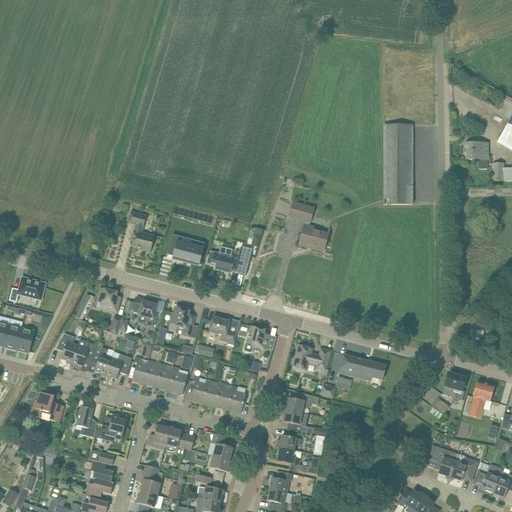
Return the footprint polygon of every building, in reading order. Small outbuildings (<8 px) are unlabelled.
[(511,117),(498,143),(511,150),(511,117)] [(412,205),(412,125),(383,125),(384,205),(412,205)] [(466,144),(466,160),(478,160),(478,170),(487,169),(487,159),(488,159),(487,143),(466,144)] [(503,164),(493,164),(493,181),(503,181),(503,164)] [(293,203),(292,207),(289,217),(306,221),(299,245),(309,247),(309,245),(324,249),(328,234),(312,230),(314,228),(309,227),(314,209),(293,203)] [(131,212),(131,213),(128,223),(136,225),(130,245),(142,248),(141,250),(150,253),(155,236),(142,233),(146,216),(131,212)] [(172,235),(171,241),(178,243),(174,257),(173,259),(189,263),(190,262),(199,264),(204,243),(203,245),(192,242),(192,244),(191,246),(180,243),(182,237),(172,235)] [(231,258),(231,257),(220,253),(219,254),(210,252),(207,264),(216,266),(215,270),(229,274),(230,270),(233,270),(235,271),(234,273),(235,273),(244,275),(243,276),(246,276),(253,250),(241,247),(238,259),(235,259),(236,258),(235,258),(235,259),(231,258)] [(41,300),(45,284),(22,278),(19,290),(13,289),(10,301),(16,302),(18,294),(21,295),(41,300)] [(100,288),(98,298),(97,302),(108,305),(106,310),(117,313),(121,298),(116,297),(117,293),(100,288)] [(136,298),(133,307),(132,313),(139,315),(138,322),(139,323),(154,327),(157,313),(155,312),(157,305),(149,303),(149,301),(136,298)] [(75,317),(81,320),(91,302),(84,299),(75,317)] [(173,314),(172,313),(169,323),(178,325),(177,329),(184,331),(183,336),(190,337),(195,317),(189,315),(190,311),(175,307),(173,314)] [(121,319),(113,317),(109,333),(117,336),(119,330),(121,319)] [(213,317),(212,322),(209,333),(221,336),(220,341),(229,343),(228,344),(234,345),(237,333),(228,331),(230,321),(213,317)] [(9,325),(0,322),(0,346),(4,347),(7,333),(9,325)] [(7,333),(4,347),(16,351),(20,336),(22,328),(9,325),(7,333)] [(251,327),(247,343),(245,344),(244,350),(245,352),(250,353),(252,352),(253,348),(266,351),(270,336),(264,334),(265,330),(251,327)] [(34,332),(22,328),(20,336),(16,351),(28,354),(34,332)] [(117,336),(117,337),(124,339),(126,332),(119,330),(117,336)] [(476,330),(475,336),(482,338),(484,332),(476,330)] [(71,365),(78,346),(72,344),(74,339),(64,335),(56,349),(63,352),(61,359),(69,362),(69,364),(71,365)] [(157,338),(156,344),(163,346),(165,340),(157,338)] [(91,362),(97,347),(80,341),(78,346),(71,365),(74,366),(74,364),(83,367),(85,360),(91,362)] [(141,355),(148,357),(151,346),(144,344),(141,355)] [(325,371),(328,361),(330,352),(321,349),(319,356),(311,354),(312,349),(298,346),(295,357),(297,358),(295,368),(307,371),(309,364),(317,366),(316,369),(325,371)] [(103,376),(105,377),(112,359),(106,357),(108,351),(97,347),(91,362),(97,364),(95,371),(103,375),(103,376)] [(165,362),(174,363),(176,353),(167,351),(165,362)] [(112,359),(105,377),(108,378),(108,376),(117,379),(119,372),(127,375),(131,359),(120,355),(118,361),(112,359)] [(189,369),(193,358),(184,355),(181,367),(189,369)] [(386,366),(344,355),(339,373),(371,382),(372,378),(383,381),(386,366)] [(141,384),(146,366),(140,364),(142,360),(136,358),(134,363),(137,364),(132,381),(141,384)] [(154,387),(159,369),(153,368),(154,363),(147,361),(146,366),(141,384),(154,387)] [(249,363),(248,370),(259,371),(260,365),(249,363)] [(167,391),(172,373),(165,371),(167,366),(160,364),(159,369),(154,387),(167,391)] [(173,368),(167,391),(183,395),(188,377),(178,374),(179,369),(173,368)] [(464,393),(462,392),(466,378),(448,373),(442,395),(462,401),(464,393)] [(201,403),(205,385),(199,383),(200,378),(194,377),(192,382),(195,382),(190,400),(201,403)] [(337,377),(335,387),(349,391),(352,381),(337,377)] [(205,385),(201,403),(213,407),(218,388),(212,387),(213,382),(207,380),(205,385)] [(477,382),(474,391),(473,397),(474,397),(469,416),(481,419),(486,401),(490,402),(494,387),(477,382)] [(213,407),(226,410),(231,391),(224,390),(225,385),(219,384),(218,388),(213,407)] [(320,395),(333,399),(335,389),(322,386),(320,395)] [(237,388),(232,387),(231,391),(226,410),(241,414),(246,395),(236,393),(237,388)] [(59,423),(61,416),(64,407),(52,403),(54,397),(40,393),(36,408),(34,408),(30,418),(39,421),(42,413),(51,416),(50,419),(52,420),(52,421),(59,423)] [(284,405),(283,410),(302,414),(303,407),(309,408),(310,404),(318,406),(319,399),(295,393),(294,399),(288,398),(286,405),(284,405)] [(448,407),(438,400),(433,407),(443,415),(448,407)] [(93,410),(81,407),(76,430),(80,431),(80,435),(94,438),(96,429),(89,427),(93,410)] [(302,414),(283,410),(282,415),(284,416),(283,422),(300,425),(299,433),(312,436),(314,428),(306,427),(308,415),(302,414)] [(113,414),(111,424),(110,427),(105,426),(104,432),(105,432),(104,435),(116,438),(115,439),(121,441),(126,420),(118,418),(119,416),(113,414)] [(511,415),(511,417),(504,415),(500,428),(508,431),(511,419),(511,415)] [(165,445),(170,429),(155,425),(154,430),(156,430),(155,436),(150,435),(147,446),(164,450),(165,445)] [(495,440),(498,428),(490,426),(487,438),(495,440)] [(184,449),(188,435),(181,434),(182,432),(170,429),(165,445),(165,448),(167,451),(172,453),(176,451),(176,448),(177,448),(176,454),(182,456),(184,449)] [(213,456),(230,460),(234,446),(229,445),(228,447),(223,446),(225,437),(214,434),(212,443),(216,444),(213,456)] [(195,437),(188,435),(184,449),(191,451),(195,437)] [(276,448),(279,449),(293,452),(295,445),(300,447),(301,439),(282,436),(281,442),(277,441),(276,448)] [(312,454),(319,455),(323,437),(316,436),(312,454)] [(33,456),(43,458),(43,455),(43,449),(36,447),(33,456)] [(26,449),(24,454),(31,457),(34,452),(26,449)] [(43,449),(43,455),(56,459),(57,452),(43,449)] [(292,457),(293,452),(279,449),(277,462),(298,466),(300,458),(292,457)] [(450,455),(439,451),(433,469),(439,471),(438,474),(450,478),(457,458),(456,454),(452,453),(450,455)] [(115,456),(100,453),(98,462),(106,464),(112,466),(115,456)] [(460,455),(458,455),(457,458),(450,478),(462,482),(463,479),(471,482),(478,462),(465,458),(464,456),(460,455)] [(227,473),(230,460),(213,456),(210,468),(227,473)] [(98,462),(94,461),(91,471),(86,470),(85,477),(87,477),(111,483),(114,472),(103,470),(104,464),(106,465),(106,464),(98,462)] [(501,472),(502,469),(490,464),(487,473),(479,469),(473,484),(482,488),(481,489),(492,493),(501,472)] [(144,473),(157,476),(159,469),(146,466),(144,473)] [(308,470),(307,473),(317,475),(319,468),(311,467),(309,467),(308,466),(308,468),(308,470)] [(269,489),(287,493),(289,482),(290,483),(292,474),(277,471),(276,479),(272,478),(269,489)] [(501,472),(492,493),(504,498),(511,482),(508,481),(510,475),(501,472)] [(144,480),(141,492),(157,496),(162,477),(157,476),(144,473),(142,480),(144,480)] [(30,492),(35,478),(27,474),(21,488),(28,491),(30,492)] [(211,486),(213,479),(196,474),(195,482),(211,486)] [(86,495),(94,497),(98,498),(100,492),(111,495),(113,484),(111,483),(87,477),(86,483),(88,484),(86,495)] [(169,498),(176,499),(179,486),(172,484),(169,498)] [(53,487),(49,497),(52,498),(58,500),(62,490),(53,487)] [(203,500),(220,502),(223,490),(206,487),(204,495),(203,500)] [(17,501),(24,504),(28,491),(21,488),(17,501)] [(269,509),(281,511),(283,511),(286,504),(284,504),(287,493),(269,489),(267,501),(271,502),(269,509)] [(10,490),(3,502),(11,507),(18,495),(10,490)] [(413,511),(414,511),(423,497),(413,490),(411,493),(405,490),(397,503),(403,507),(405,505),(408,507),(404,510),(404,511),(413,511)] [(157,496),(141,492),(138,504),(154,508),(157,496)] [(94,497),(86,495),(80,511),(94,511),(95,511),(96,511),(106,511),(109,503),(94,499),(94,497)] [(434,504),(423,497),(414,511),(416,511),(439,511),(440,511),(432,507),(434,504)] [(58,500),(52,498),(48,511),(51,511),(54,511),(57,505),(58,500)] [(218,511),(220,502),(203,500),(201,511),(203,511),(218,511)] [(72,503),(70,510),(76,511),(79,511),(81,506),(72,503)]
